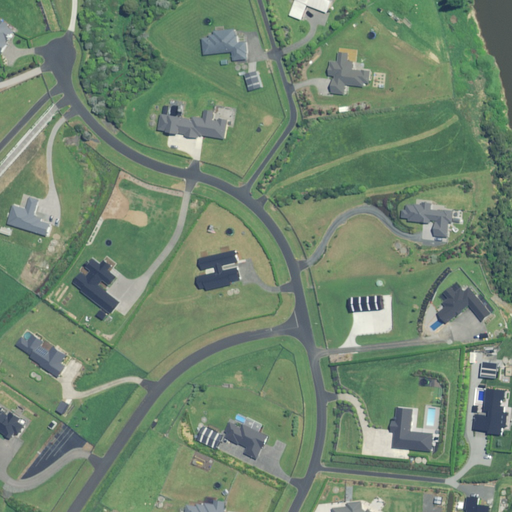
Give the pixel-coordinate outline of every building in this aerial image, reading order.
[(294,0),(289,15),(301,19),(307,6),(325,13),(330,0),(329,0),(294,0)] [(0,53),(15,32),(0,21),(0,53)] [(202,39),(203,55),(232,52),(232,60),(247,59),(246,42),(236,43),(235,29),(213,31),(213,35),(208,35),(208,38),(202,39)] [(348,53),(338,52),(337,63),(330,62),(329,76),(332,76),(330,93),(343,95),(345,85),(362,87),(363,83),(368,83),(369,72),(351,70),(353,60),(347,60),(348,53)] [(305,65),(303,61),(294,67),(296,71),(305,65)] [(256,72),(244,75),(249,91),(260,88),(256,72)] [(160,115),(157,130),(186,134),(185,136),(197,138),(197,136),(223,141),(227,121),(219,120),(218,122),(212,121),(213,112),(203,111),(202,119),(191,118),(191,120),(160,115)] [(12,205),(7,224),(46,236),(49,224),(40,222),(42,218),(33,216),(37,200),(28,197),(25,209),(12,205)] [(422,206),(405,205),(405,211),(401,211),(401,218),(408,219),(407,221),(429,223),(429,220),(435,221),(433,236),(447,237),(448,223),(451,223),(452,212),(430,210),(431,204),(422,203),(422,206)] [(196,277),(199,289),(205,288),(206,290),(230,285),(229,282),(240,280),(237,268),(222,272),(221,265),(236,262),(233,251),(198,259),(201,270),(215,267),(216,273),(196,277)] [(81,272),(73,282),(82,290),(81,291),(109,313),(118,302),(97,285),(101,280),(109,285),(115,278),(106,271),(110,266),(103,261),(99,265),(91,259),(85,267),(91,271),(86,276),(81,272)] [(445,307),(437,314),(445,324),(468,305),(480,321),(490,313),(469,288),(465,292),(457,282),(444,293),(448,298),(442,303),(445,307)] [(349,298),(350,312),(381,309),(379,295),(349,298)] [(30,358),(57,377),(65,366),(60,363),(65,356),(53,347),(49,353),(39,346),(42,342),(33,336),(29,341),(22,336),(16,345),(31,356),(30,358)] [(497,364),(482,362),(481,377),(496,378),(497,364)] [(501,390),(486,389),(484,409),(488,410),(488,416),(474,415),(472,430),(488,432),(487,434),(500,435),(501,428),(505,428),(507,413),(502,412),(503,407),(499,406),(501,390)] [(0,394),(0,449),(8,439),(0,433),(0,422),(3,418),(18,428),(22,423),(27,424),(27,421),(30,421),(30,419),(32,415),(28,408),(18,401),(16,405),(9,400),(11,397),(2,391),(0,394)] [(412,410),(396,408),(394,421),(391,420),(390,432),(393,432),(391,447),(431,452),(433,434),(410,431),(412,410)] [(231,417),(225,414),(223,421),(228,423),(231,417)] [(241,429),(229,423),(225,432),(227,433),(225,438),(238,444),(238,443),(246,447),(243,453),(257,459),(268,436),(243,424),(241,429)] [(222,435),(203,426),(196,440),(216,449),(222,435)] [(478,499),(467,497),(465,510),(467,511),(466,511),(488,511),(489,507),(477,505),(478,499)] [(509,500),(504,498),(501,509),(506,511),(509,500)] [(225,511),(226,502),(213,500),(213,505),(204,503),(204,505),(196,504),(196,507),(187,506),(185,511),(225,511)] [(346,508),(331,509),(331,511),(369,511),(367,510),(365,511),(362,510),(361,502),(346,504),(346,508)]
